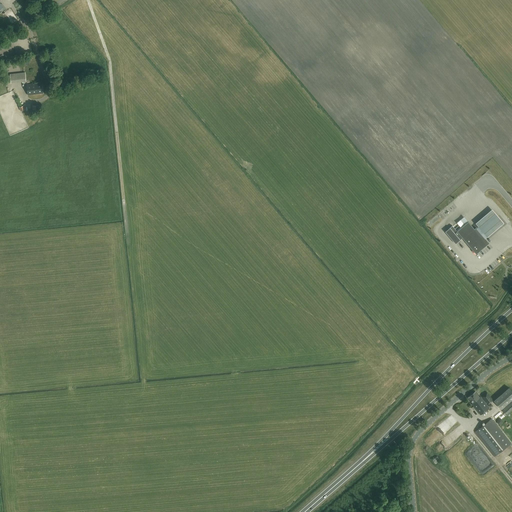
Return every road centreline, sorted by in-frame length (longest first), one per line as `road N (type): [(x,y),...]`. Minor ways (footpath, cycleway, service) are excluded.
road 1 (trunk): [(511,310),(365,459)]
road 2 (unclassified): [(413,511),(414,439),(511,359)]
road 3 (trunk): [(365,459),(511,334)]
